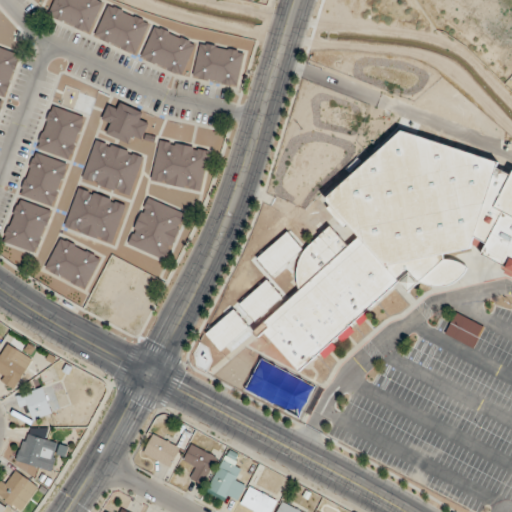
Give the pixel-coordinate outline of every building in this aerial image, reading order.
[(88,34),(103,1),(100,0),(46,0),(41,13),(88,34)] [(149,19),(104,3),(91,38),(136,54),(149,19)] [(182,76),(195,41),(151,24),(138,59),(182,76)] [(190,77),(236,87),(244,51),(198,41),(190,77)] [(0,95),(5,97),(19,53),(0,47),(0,95)] [(143,112),(120,102),(117,108),(107,104),(100,123),(107,125),(104,134),(129,144),(132,136),(141,140),(148,123),(140,120),(143,112)] [(84,116),(49,104),(34,149),(70,161),(84,116)] [(299,374),(319,355),(336,351),(334,342),(347,339),(352,334),(351,327),(399,282),(408,292),(462,279),(467,266),(439,256),(470,249),(473,240),(474,240),(511,281),(511,171),(400,131),(323,202),(356,238),(349,245),(331,226),(302,252),(294,274),(298,292),(265,322),(261,333),(299,374)] [(148,179),(198,192),(210,151),(160,137),(148,179)] [(94,139),(80,182),(130,197),(143,154),(94,139)] [(17,195),(53,207),(68,163),(32,151),(17,195)] [(113,244),(125,202),(76,187),(63,228),(113,244)] [(126,244),(166,261),(186,213),(146,196),(126,244)] [(0,242),(37,254),(51,210),(15,198),(0,242)] [(100,255),(58,237),(43,271),(85,289),(100,255)] [(444,334),(473,349),(484,327),(456,313),(444,334)] [(32,360),(7,344),(0,355),(0,380),(14,389),(32,360)] [(315,385),(260,360),(245,393),(300,418),(315,385)] [(28,422),(51,414),(42,387),(19,396),(28,422)] [(15,462),(51,472),(59,443),(23,433),(15,462)] [(180,448),(153,433),(142,453),(169,468),(180,448)] [(202,485),(216,458),(190,444),(181,463),(191,468),(186,477),(202,485)] [(209,489),(236,503),(245,484),(236,480),(241,470),(223,461),(209,489)] [(5,478),(0,482),(0,495),(16,511),(17,511),(39,491),(18,470),(7,481),(5,478)] [(271,511),(277,501),(249,487),(240,505),(254,511),(271,511)] [(301,511),(282,502),(277,511),(301,511)]
